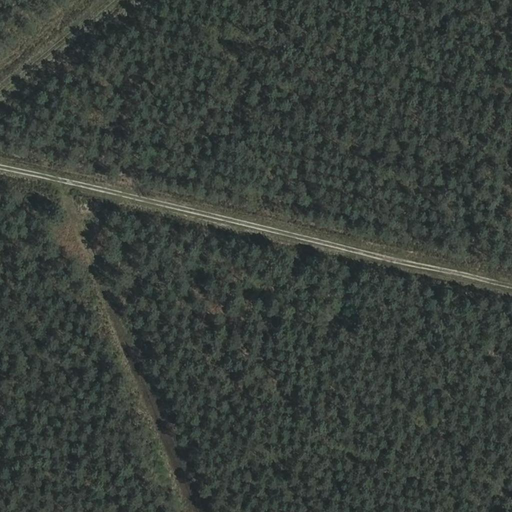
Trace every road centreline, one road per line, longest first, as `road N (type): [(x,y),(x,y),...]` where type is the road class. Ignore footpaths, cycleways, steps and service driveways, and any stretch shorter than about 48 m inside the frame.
road 1 (track): [(0,184),(511,291)]
road 2 (track): [(0,87),(105,0)]
